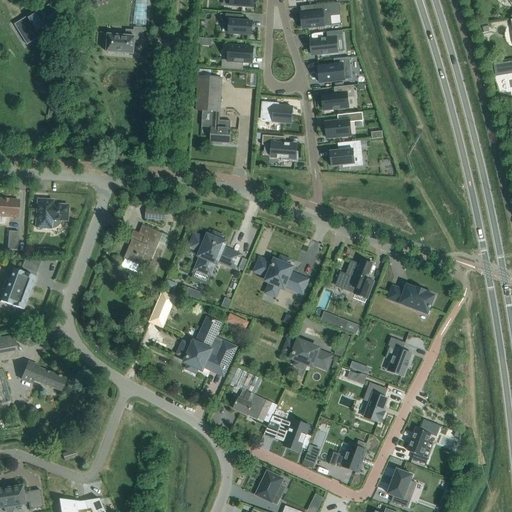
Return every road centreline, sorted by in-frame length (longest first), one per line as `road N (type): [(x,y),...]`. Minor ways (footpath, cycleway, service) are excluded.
road 1 (secondary): [(418,0),(468,176),(511,449)]
road 2 (residential): [(466,284),(247,192),(180,181),(104,185)]
road 3 (secondary): [(511,332),(477,148),(434,0)]
road 4 (residential): [(223,455),(256,452),(362,495),(441,336)]
road 5 (residential): [(127,384),(88,357),(68,323),(69,295),(104,185)]
road 6 (residential): [(127,384),(90,475),(0,454)]
road 7 (track): [(376,0),(421,131)]
road 8 (residential): [(223,455),(205,429),(127,384)]
